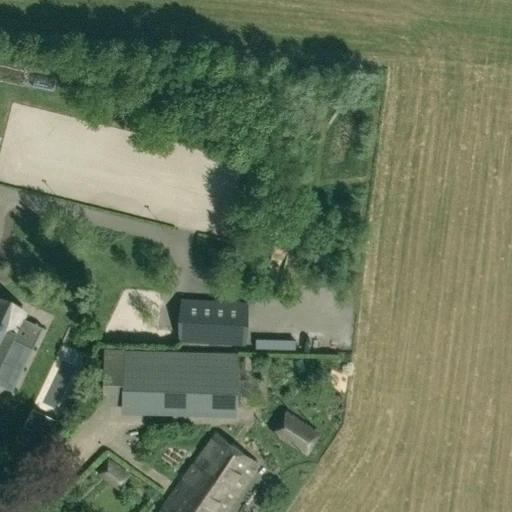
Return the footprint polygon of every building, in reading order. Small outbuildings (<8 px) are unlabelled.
[(244,345),(245,304),(183,301),(180,343),(244,345)] [(0,362),(15,329),(0,322),(0,362)] [(238,385),(242,357),(107,349),(103,410),(236,417),(237,404),(261,406),(262,385),(238,385)] [(41,394),(60,411),(90,378),(71,361),(41,394)] [(223,511),(257,463),(215,434),(161,511),(223,511)]
